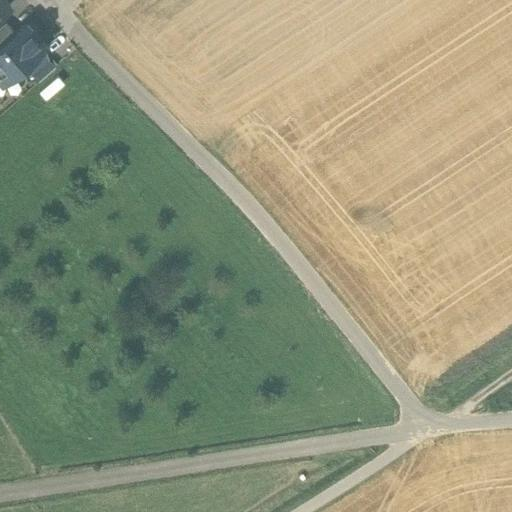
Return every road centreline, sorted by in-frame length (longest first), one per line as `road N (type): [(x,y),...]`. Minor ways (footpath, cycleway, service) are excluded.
road 1 (track): [(0,496),(511,421)]
road 2 (track): [(418,429),(401,397),(206,164),(90,49)]
road 3 (track): [(418,429),(295,511)]
